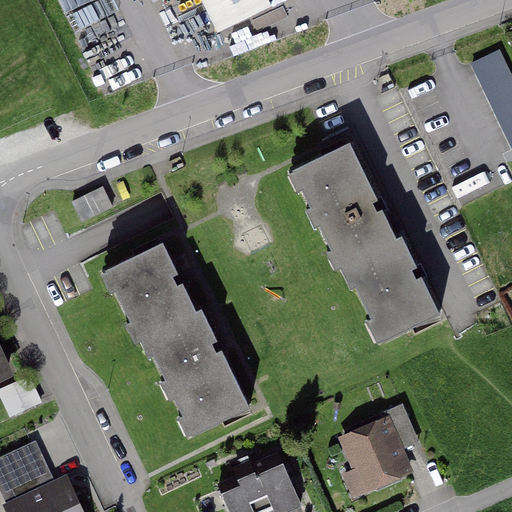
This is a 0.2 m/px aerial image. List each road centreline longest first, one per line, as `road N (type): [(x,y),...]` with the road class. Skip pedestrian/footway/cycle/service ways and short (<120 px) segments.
road 1 (residential): [(509,0),(0,185)]
road 2 (residential): [(0,239),(130,511)]
